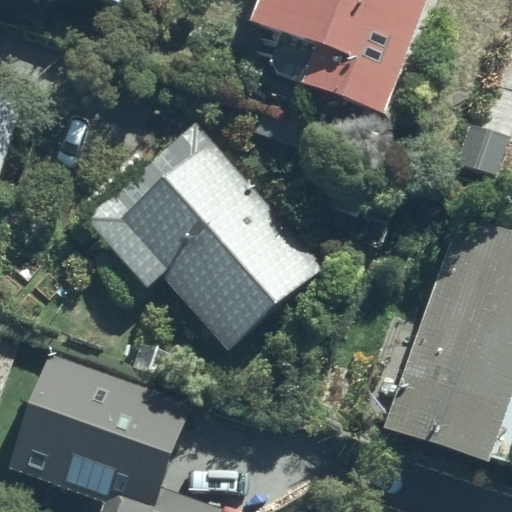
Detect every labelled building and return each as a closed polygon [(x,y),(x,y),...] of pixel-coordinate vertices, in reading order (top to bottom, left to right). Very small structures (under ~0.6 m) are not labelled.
[(263,0),(257,17),(323,42),(308,81),(390,112),(431,0),(263,0)] [(0,193),(2,195),(31,94),(0,85),(0,193)] [(328,264),(200,122),(92,219),(154,287),(166,275),(233,349),(328,264)] [(511,225),(465,209),(422,332),(392,322),(361,410),(389,420),(387,426),(494,463),(497,454),(511,459),(511,225)] [(199,402),(55,352),(24,442),(0,434),(0,476),(97,509),(96,511),(227,511),(230,505),(171,484),(199,402)]
